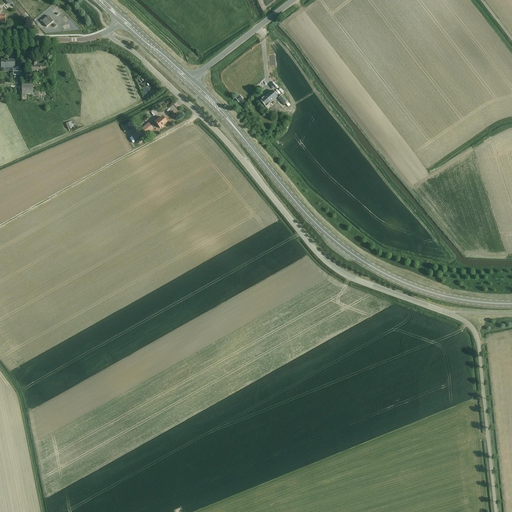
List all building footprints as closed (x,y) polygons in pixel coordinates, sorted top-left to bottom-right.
[(48,16),(42,22),(46,27),(53,22),(48,16)] [(14,60),(2,60),(2,68),(14,68),(14,75),(20,75),(19,67),(14,67),(14,60)] [(31,65),(31,74),(45,73),(45,65),(37,65),(37,61),(31,61),(31,65)] [(28,94),(28,90),(32,90),(32,85),(23,85),(23,94),(28,94)] [(266,108),(277,98),(272,91),(265,97),(260,101),(266,108)] [(282,95),(278,99),(284,105),(287,102),(282,95)] [(155,123),(151,127),(153,129),(157,125),(160,128),(164,125),(165,125),(167,123),(165,119),(164,120),(163,118),(159,120),(155,123)] [(130,123),(124,127),(129,133),(135,129),(130,123)] [(148,124),(142,129),(146,135),(153,129),(151,127),(148,124)]
